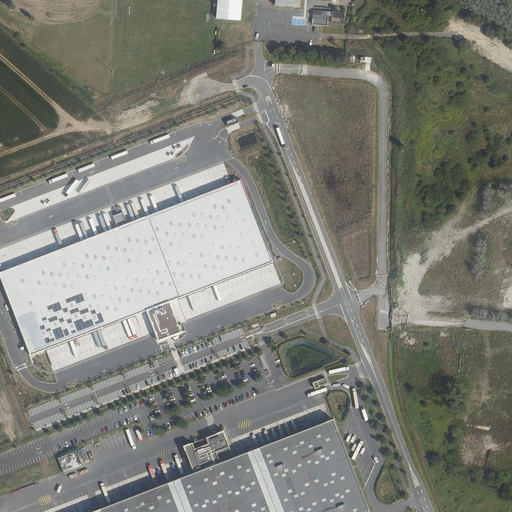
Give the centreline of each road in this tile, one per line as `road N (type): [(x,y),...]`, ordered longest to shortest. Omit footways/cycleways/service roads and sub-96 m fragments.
road 1 (unclassified): [(382,286),(382,88),(370,76),(261,67)]
road 2 (unclassified): [(258,81),(346,300)]
road 3 (unclassified): [(427,511),(346,300)]
road 4 (unclassified): [(382,286),(382,319),(511,328)]
